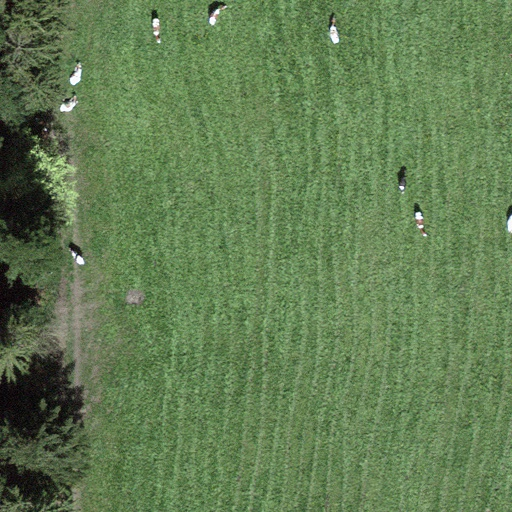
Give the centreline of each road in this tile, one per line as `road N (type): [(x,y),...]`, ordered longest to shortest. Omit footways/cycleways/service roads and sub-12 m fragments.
road 1 (track): [(77,511),(74,172)]
road 2 (track): [(27,0),(74,172)]
road 3 (track): [(74,172),(72,0)]
